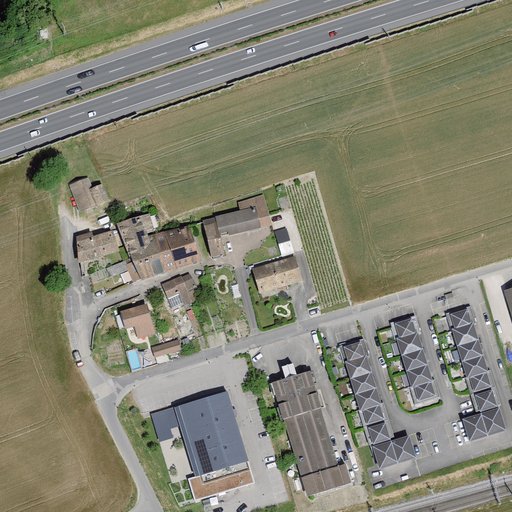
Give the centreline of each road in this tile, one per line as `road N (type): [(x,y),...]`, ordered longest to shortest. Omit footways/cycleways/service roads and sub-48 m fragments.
road 1 (motorway): [(0,141),(431,0)]
road 2 (residential): [(511,263),(100,390)]
road 3 (motorway): [(329,0),(0,109)]
road 4 (unclassified): [(100,390),(153,505)]
